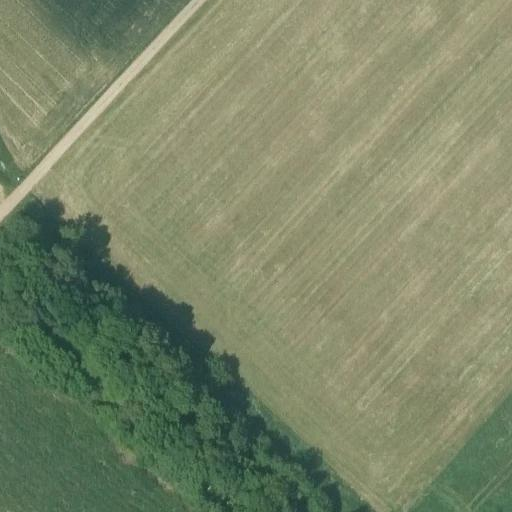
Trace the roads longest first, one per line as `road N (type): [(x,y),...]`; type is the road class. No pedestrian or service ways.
road 1 (track): [(20,224),(336,511)]
road 2 (track): [(20,224),(231,0)]
